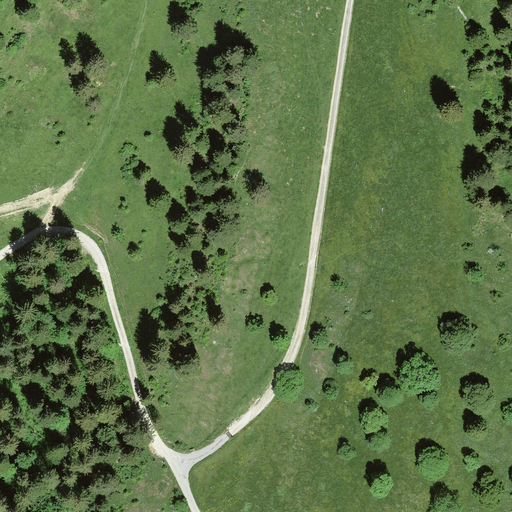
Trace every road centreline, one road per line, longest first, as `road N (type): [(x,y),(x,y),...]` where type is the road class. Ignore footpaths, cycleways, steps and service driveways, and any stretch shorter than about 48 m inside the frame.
road 1 (track): [(332,110),(304,316),(284,370),(241,420),(202,452),(173,463)]
road 2 (track): [(0,251),(40,230),(83,234),(103,269),(153,431),(173,463)]
